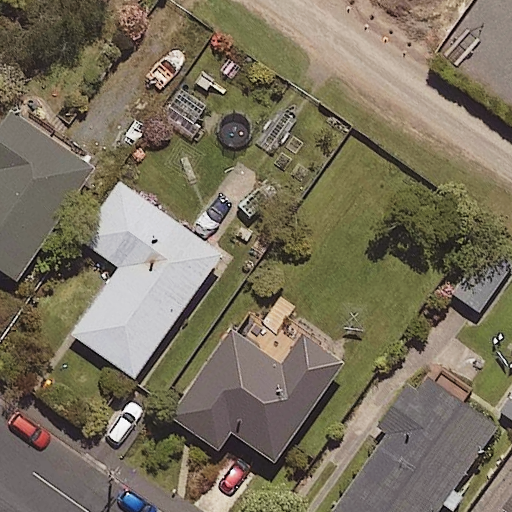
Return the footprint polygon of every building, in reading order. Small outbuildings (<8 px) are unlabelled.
[(90,158),(0,96),(0,263),(13,272),(90,158)] [(218,245),(117,175),(78,232),(117,259),(70,328),(131,370),(218,245)] [(511,261),(483,242),(450,288),(478,308),(511,261)] [(274,353),(228,321),(167,410),(217,444),(229,425),(272,454),(343,351),(297,320),(274,353)] [(405,377),(374,421),(387,431),(334,505),(344,511),(432,511),(497,420),(429,372),(418,386),(405,377)] [(511,414),(511,386),(499,405),(511,414)] [(511,511),(511,487),(502,501),(511,507),(511,511)]
